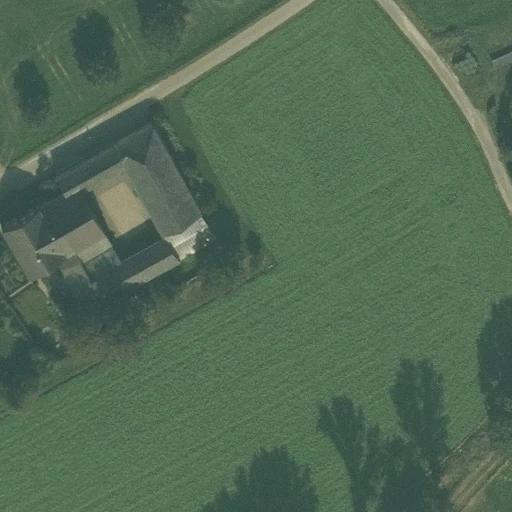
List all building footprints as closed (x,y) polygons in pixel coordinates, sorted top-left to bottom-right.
[(153,119),(101,148),(114,170),(127,162),(165,230),(166,229),(203,209),(163,137),(159,129),(153,119)] [(97,179),(114,170),(101,148),(85,157),(97,179)] [(80,188),(97,179),(85,157),(55,173),(64,188),(37,203),(64,251),(56,255),(85,308),(181,256),(168,234),(122,259),(90,276),(81,259),(111,242),(80,188)] [(4,230),(28,272),(56,255),(64,251),(37,203),(1,224),(4,230)] [(166,229),(168,234),(181,256),(217,236),(203,209),(166,229)] [(122,259),(111,242),(81,259),(90,276),(122,259)]
